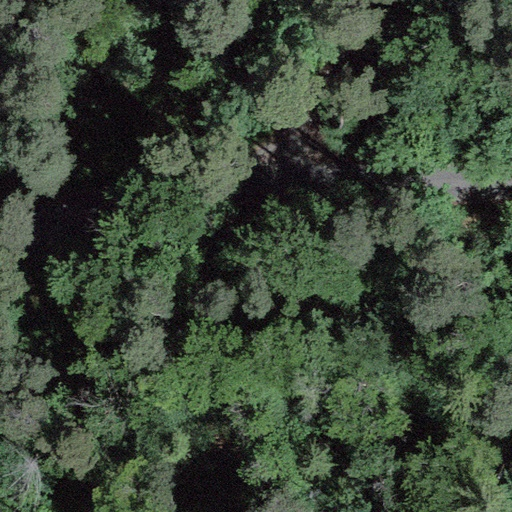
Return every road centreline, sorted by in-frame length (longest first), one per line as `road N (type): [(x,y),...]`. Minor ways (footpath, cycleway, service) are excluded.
road 1 (unclassified): [(0,231),(217,182),(511,183)]
road 2 (track): [(217,182),(340,94),(401,0)]
